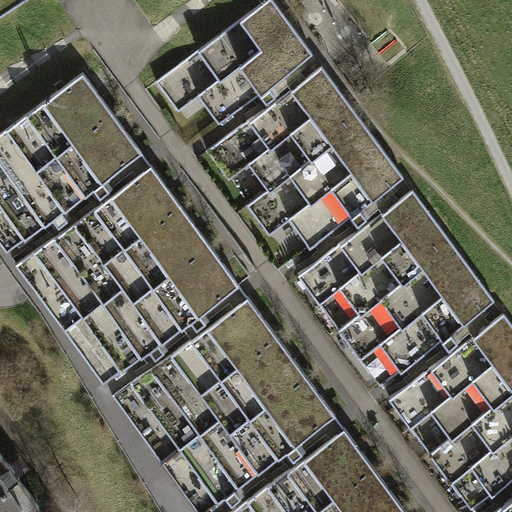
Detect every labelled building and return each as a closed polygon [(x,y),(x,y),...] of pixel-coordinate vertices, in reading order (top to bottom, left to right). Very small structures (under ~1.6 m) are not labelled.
[(0,0),(0,14),(23,0),(0,0)] [(261,94),(312,55),(269,0),(267,0),(240,21),(261,49),(240,65),(261,94)] [(240,65),(261,49),(240,21),(198,53),(220,80),(240,65)] [(179,111),(199,96),(220,80),(198,53),(158,83),(179,111)] [(221,124),(261,94),(240,65),(220,80),(199,96),(221,124)] [(332,146),(361,124),(319,69),(291,90),(312,118),(290,135),(311,161),(332,146)] [(110,114),(82,75),(26,116),(54,155),(110,114)] [(290,135),(312,118),(291,90),(249,122),(270,150),(290,135)] [(221,124),(199,96),(179,111),(168,120),(190,148),(221,124)] [(139,154),(110,114),(54,155),(83,194),(139,154)] [(54,155),(26,116),(7,130),(35,169),(54,155)] [(229,180),(249,165),(270,150),(249,122),(208,153),(229,180)] [(352,217),(403,179),(361,124),(332,146),(352,172),(330,189),(352,217)] [(0,163),(44,223),(64,208),(35,169),(7,130),(0,134),(0,163)] [(290,177),(311,161),(290,135),(270,150),(249,165),(270,192),(290,177)] [(330,189),(352,172),(332,146),(311,161),(290,177),(310,204),(330,189)] [(83,194),(54,155),(35,169),(64,208),(83,194)] [(0,203),(24,237),(44,223),(0,163),(0,203)] [(270,192),(249,165),(229,180),(218,189),(239,216),(249,208),(270,192)] [(93,208),(122,246),(178,205),(150,167),(93,208)] [(269,235),(289,220),(310,204),(290,177),(270,192),(249,208),(269,235)] [(311,248),(352,217),(330,189),(310,204),(289,220),(311,248)] [(453,246),(413,192),(383,214),(402,241),(381,256),(402,284),(423,268),(453,246)] [(0,242),(6,251),(24,237),(0,203),(0,242)] [(122,246),(150,285),(206,244),(178,205),(122,246)] [(122,246),(93,208),(74,222),(102,261),(122,246)] [(402,241),(383,214),(342,244),(361,271),(381,256),(402,241)] [(311,248),(289,220),(269,235),(258,243),(280,272),(311,248)] [(101,302),(121,287),(102,261),(74,222),(53,237),(101,302)] [(82,316),(101,302),(53,237),(34,251),(82,316)] [(150,285),(181,326),(237,285),(206,244),(150,285)] [(361,271),(342,244),(300,275),(320,302),(340,286),(361,271)] [(150,285),(122,246),(102,261),(121,287),(130,299),(150,285)] [(494,302),(453,246),(423,268),(444,296),(423,311),(443,339),(494,302)] [(63,329),(82,316),(34,251),(16,265),(63,329)] [(402,284),(381,256),(361,271),(340,286),(360,315),(381,299),(402,284)] [(444,296),(423,268),(402,284),(381,299),(402,327),(423,311),(444,296)] [(320,302),(300,275),(289,283),(329,337),(340,329),(320,302)] [(181,326),(150,285),(130,299),(161,341),(181,326)] [(360,315),(340,286),(320,302),(340,329),(360,315)] [(140,356),(161,341),(130,299),(121,287),(101,302),(140,356)] [(402,327),(381,299),(360,315),(340,329),(361,357),(381,342),(402,327)] [(276,337),(248,300),(191,341),(219,379),(276,337)] [(121,370),(140,356),(101,302),(82,316),(121,370)] [(443,339),(423,311),(402,327),(381,342),(401,370),(443,339)] [(511,326),(503,315),(474,337),(494,364),(472,380),(492,407),(511,392),(511,326)] [(103,383),(121,370),(82,316),(63,329),(103,383)] [(361,357),(340,329),(329,337),(370,393),(381,385),(361,357)] [(304,376),(276,337),(219,379),(248,417),(304,376)] [(494,364),(474,337),(431,368),(452,395),(472,380),(494,364)] [(219,379),(191,341),(172,356),(200,393),(219,379)] [(401,370),(381,342),(361,357),(381,385),(401,370)] [(200,393),(172,356),(152,370),(200,435),(220,421),(200,393)] [(452,395),(431,368),(390,399),(410,426),(431,410),(452,395)] [(200,435),(152,370),(132,385),(180,450),(200,435)] [(334,416),(304,376),(248,417),(278,458),(334,416)] [(248,417),(219,379),(200,393),(220,421),(228,432),(248,417)] [(492,407),(472,380),(452,395),(431,410),(451,438),(472,422),(492,407)] [(180,450),(132,385),(114,398),(162,463),(180,450)] [(511,392),(492,407),(472,422),(493,451),(511,437),(511,392)] [(430,453),(410,426),(390,399),(380,406),(420,460),(430,453)] [(451,438),(431,410),(410,426),(430,453),(451,438)] [(278,458),(248,417),(228,432),(258,472),(278,458)] [(228,432),(220,421),(200,435),(238,487),(258,472),(228,432)] [(493,451),(472,422),(451,438),(430,453),(451,482),(472,467),(493,451)] [(372,469),(344,431),(288,472),(316,510),(372,469)] [(238,487),(200,435),(180,450),(218,502),(238,487)] [(511,479),(511,437),(493,451),(472,467),(492,494),(511,479)] [(204,511),(218,502),(180,450),(162,463),(198,511),(204,511)] [(0,511),(32,511),(40,506),(19,477),(25,473),(16,460),(9,465),(0,452),(0,511)] [(451,482),(430,453),(420,460),(458,511),(467,511),(471,509),(451,482)] [(492,494),(472,467),(451,482),(471,509),(492,494)] [(395,511),(401,508),(372,469),(316,510),(317,511),(395,511)] [(313,511),(316,510),(288,472),(268,487),(286,511),(313,511)] [(286,511),(268,487),(248,501),(255,511),(286,511)] [(511,511),(511,500),(500,509),(502,511),(511,511)] [(255,511),(248,501),(232,511),(255,511)]
